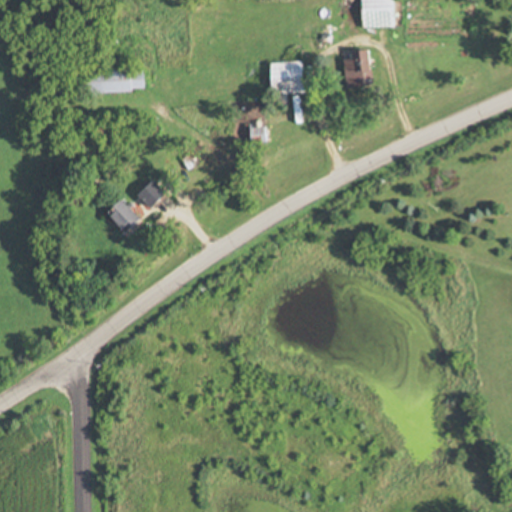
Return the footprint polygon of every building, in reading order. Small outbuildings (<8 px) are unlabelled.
[(366,0),(367,28),(400,27),(399,0),(366,0)] [(351,89),(379,87),(377,51),(349,53),(351,89)] [(306,61),(272,62),(273,95),(307,94),(306,61)] [(147,69),(91,70),(91,93),(148,92),(147,69)] [(145,196),(158,209),(173,194),(160,181),(145,196)] [(148,220),(128,200),(114,214),(134,234),(148,220)]
